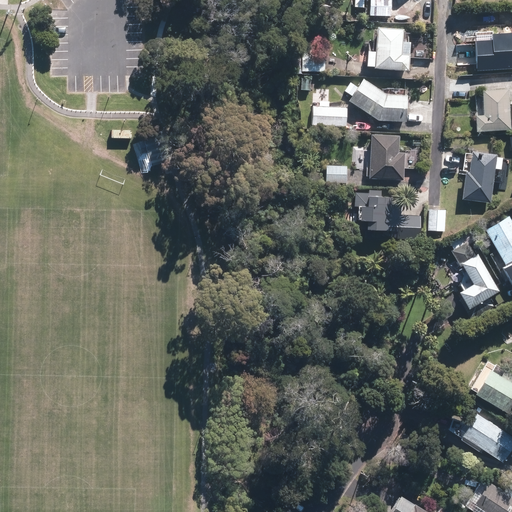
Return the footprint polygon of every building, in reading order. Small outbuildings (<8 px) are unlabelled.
[(389,0),(372,0),(372,14),(389,15),(389,0)] [(401,30),(378,28),(376,64),(407,66),(408,55),(399,55),(401,30)] [(323,50),(304,50),(304,69),(323,69),(323,50)] [(302,77),(301,91),(311,92),(312,78),(302,77)] [(406,119),(406,95),(386,94),(364,79),(350,99),(378,118),(406,119)] [(486,115),(477,116),(478,129),(510,127),(507,90),(485,92),(486,115)] [(319,99),(319,105),(313,105),(312,124),(346,126),(347,106),(330,105),(330,100),(319,99)] [(160,132),(143,137),(151,166),(168,160),(160,132)] [(397,136),(372,135),(370,175),(403,176),(404,153),(396,153),(397,136)] [(489,199),(494,155),(472,152),(470,172),(467,172),(464,196),(489,199)] [(348,165),(327,164),(326,182),(348,183),(348,165)] [(398,216),(398,199),(379,198),(379,193),(356,192),(355,204),(360,204),(360,217),(367,217),(366,227),(398,228),(398,233),(412,233),(412,216),(398,216)] [(444,210),(430,210),(429,228),(443,229),(444,210)] [(511,224),(509,219),(488,231),(507,265),(504,267),(511,281),(511,224)] [(496,290),(477,255),(463,263),(475,284),(460,292),(468,306),(496,290)] [(511,385),(489,372),(477,392),(511,412),(511,385)] [(511,437),(477,416),(466,434),(501,456),(511,437)] [(511,511),(511,497),(489,483),(475,504),(486,511),(511,511)] [(425,511),(402,496),(391,511),(425,511)]
